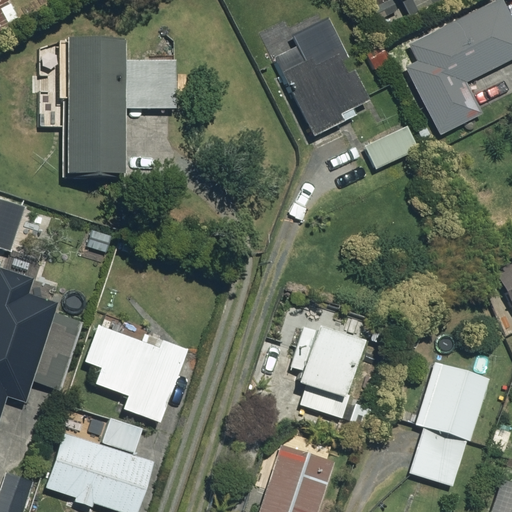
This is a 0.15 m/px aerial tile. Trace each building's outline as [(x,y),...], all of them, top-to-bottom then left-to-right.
[(0,0),(0,30),(23,19),(12,0),(0,0)] [(395,0),(391,0),(374,8),(380,20),(400,10),(395,0)] [(409,66),(445,135),(488,113),(472,81),(511,60),(511,9),(507,0),(497,0),(413,43),(422,60),(409,66)] [(67,176),(133,177),(133,107),(181,107),(180,59),(133,59),(133,36),(76,36),(75,40),(68,40),(67,176)] [(287,72),(319,135),(350,120),(347,113),(375,99),(360,68),(354,71),(344,52),(340,54),(333,40),(309,52),(313,58),(287,72)] [(369,146),(380,168),(421,148),(416,137),(422,134),(417,123),(369,146)] [(125,246),(146,255),(150,245),(129,237),(125,246)] [(511,262),(498,269),(511,298),(511,262)] [(0,378),(0,391),(31,402),(63,302),(34,293),(39,278),(2,265),(0,270),(0,362),(5,364),(0,378)] [(305,405),(346,418),(374,339),(327,324),(324,332),(307,326),(293,366),(310,371),(306,382),(312,385),(305,405)] [(129,409),(166,422),(193,348),(168,339),(165,347),(104,325),(91,362),(107,368),(102,383),(134,395),(129,409)] [(427,427),(474,441),(494,378),(447,363),(427,427)] [(372,409),(355,403),(345,431),(361,437),(372,409)] [(105,443),(137,453),(145,428),(114,418),(105,443)] [(50,488),(124,511),(142,511),(159,462),(68,432),(50,488)] [(263,511),(322,511),(339,461),(286,443),(263,511)] [(0,498),(0,511),(26,511),(37,481),(9,471),(0,498)]
